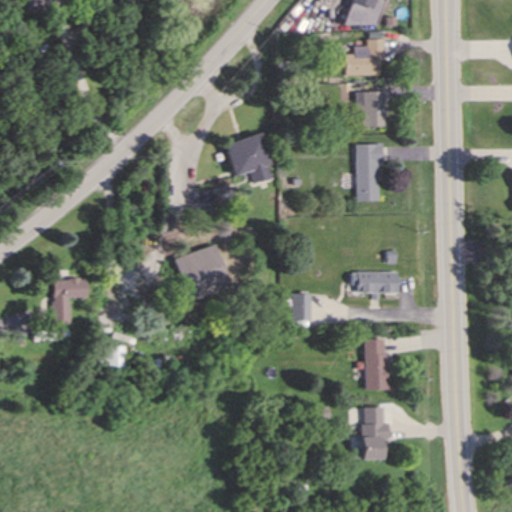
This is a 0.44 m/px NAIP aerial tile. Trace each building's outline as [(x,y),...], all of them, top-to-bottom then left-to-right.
[(378,32),(388,0),(354,0),(347,22),(378,32)] [(345,56),(346,77),(385,76),(384,39),(367,40),(367,56),(345,56)] [(356,93),(356,129),(387,129),(387,93),(356,93)] [(263,136),(226,147),(237,182),(248,178),(250,186),(276,179),(263,136)] [(355,146),(356,203),(382,202),(381,146),(355,146)] [(233,291),(218,245),(175,260),(191,305),(233,291)] [(399,295),(399,273),(347,273),(347,295),(399,295)] [(70,326),(70,299),(88,299),(88,280),(54,280),(54,326),(70,326)] [(388,392),(388,342),(364,342),(364,392),(388,392)] [(123,348),(105,348),(106,376),(123,376),(123,348)] [(361,426),(361,463),(389,463),(389,426),(361,426)]
